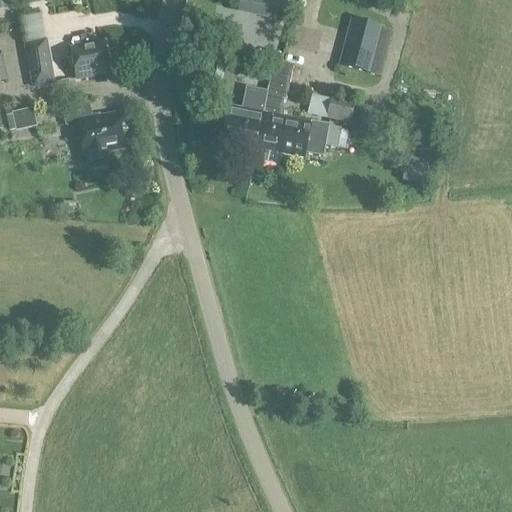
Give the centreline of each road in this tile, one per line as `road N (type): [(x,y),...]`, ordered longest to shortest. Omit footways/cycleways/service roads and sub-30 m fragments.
road 1 (unclassified): [(184,218),(38,431),(26,511)]
road 2 (unclassified): [(283,511),(231,391),(184,218)]
road 3 (unclassified): [(184,218),(162,107),(171,0)]
